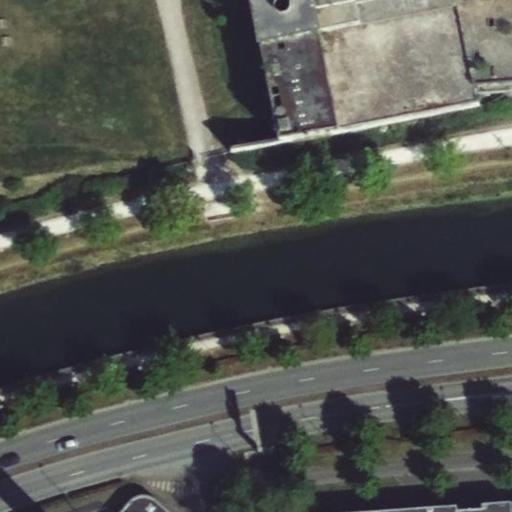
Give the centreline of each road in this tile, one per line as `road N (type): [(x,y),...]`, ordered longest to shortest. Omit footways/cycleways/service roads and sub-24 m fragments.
road 1 (primary): [(511,351),(251,390),(0,458)]
road 2 (primary): [(0,498),(297,421)]
road 3 (primary): [(297,421),(511,384)]
road 4 (secondary): [(297,421),(511,401)]
